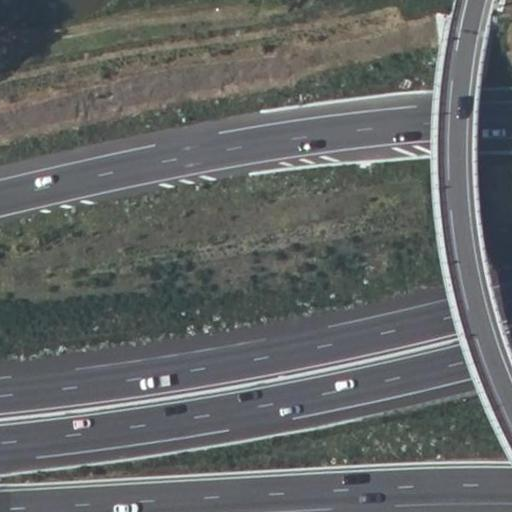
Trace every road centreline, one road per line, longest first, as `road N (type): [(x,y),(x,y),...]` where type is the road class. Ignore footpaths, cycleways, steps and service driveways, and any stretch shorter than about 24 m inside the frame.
road 1 (motorway): [(0,443),(328,393),(511,347)]
road 2 (motorway): [(511,302),(242,361),(0,397)]
road 3 (motorway): [(511,120),(271,141),(0,197)]
road 4 (motorway): [(0,508),(511,484)]
road 5 (motorway): [(476,0),(459,88),(462,250),(480,329),(511,412)]
